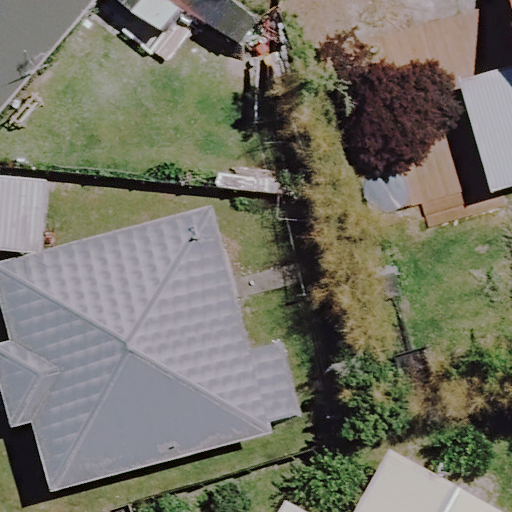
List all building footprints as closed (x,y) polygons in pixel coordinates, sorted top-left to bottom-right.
[(0,0),(0,122),(104,0),(0,0)] [(511,208),(511,0),(497,0),(511,48),(511,77),(462,93),(479,148),(500,213),(511,208)] [(43,189),(0,185),(0,260),(36,263),(43,189)] [(250,352),(212,219),(0,279),(0,316),(10,351),(0,354),(0,392),(32,504),(302,428),(278,344),(250,352)] [(479,511),(388,461),(359,511),(479,511)]
